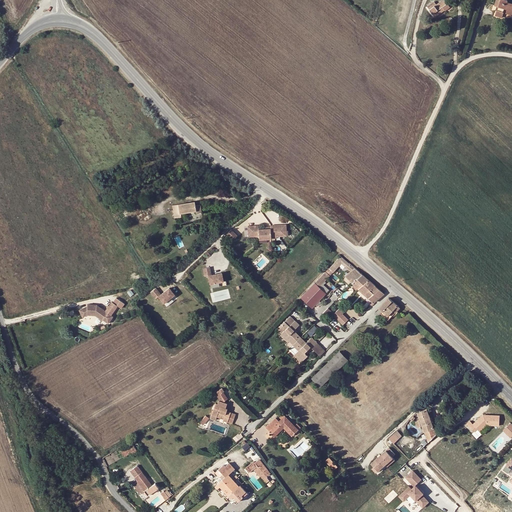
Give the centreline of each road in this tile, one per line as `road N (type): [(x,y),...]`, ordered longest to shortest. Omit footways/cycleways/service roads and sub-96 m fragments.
road 1 (tertiary): [(102,40),(197,143),(358,257)]
road 2 (residential): [(358,257),(376,236),(445,79),(485,52),(511,57)]
road 3 (residential): [(0,315),(24,386),(96,453),(134,511)]
road 4 (residential): [(244,428),(392,286)]
road 5 (tertiary): [(392,286),(511,397)]
road 6 (unknown): [(465,511),(424,457),(477,410)]
